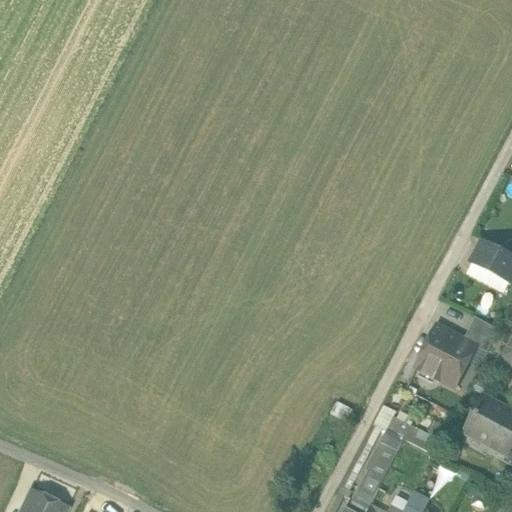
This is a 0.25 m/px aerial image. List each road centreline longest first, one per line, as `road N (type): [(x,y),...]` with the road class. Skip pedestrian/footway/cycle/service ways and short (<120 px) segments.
road 1 (track): [(319,511),(511,141)]
road 2 (residential): [(0,447),(138,511)]
